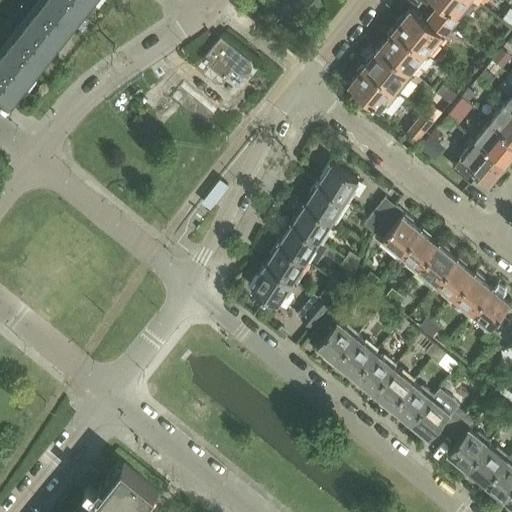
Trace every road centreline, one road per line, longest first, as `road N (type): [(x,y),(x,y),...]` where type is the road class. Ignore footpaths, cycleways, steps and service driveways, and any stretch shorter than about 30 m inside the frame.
road 1 (residential): [(465,511),(186,288)]
road 2 (residential): [(486,234),(300,81)]
road 3 (residential): [(186,288),(300,81)]
road 4 (residential): [(211,8),(96,89),(34,159)]
road 5 (residential): [(186,288),(34,159)]
road 6 (residential): [(111,394),(256,511)]
road 7 (residential): [(12,511),(111,394)]
road 8 (residential): [(0,303),(111,394)]
road 9 (residential): [(111,394),(186,288)]
